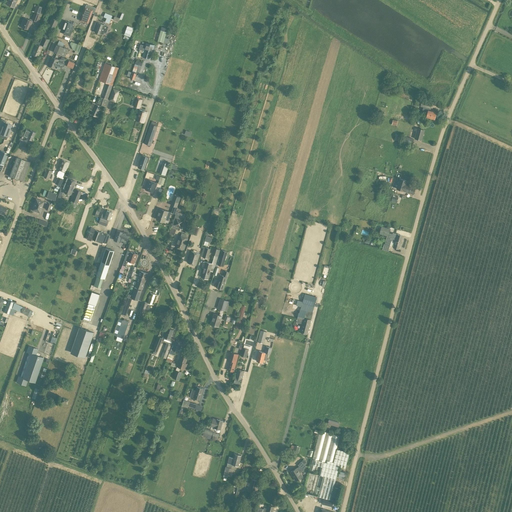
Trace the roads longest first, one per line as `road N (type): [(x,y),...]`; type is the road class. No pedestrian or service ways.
road 1 (unclassified): [(343,511),(435,152),(499,0)]
road 2 (unclassified): [(297,511),(228,410),(120,193),(59,110)]
road 3 (unclassified): [(0,255),(59,110)]
